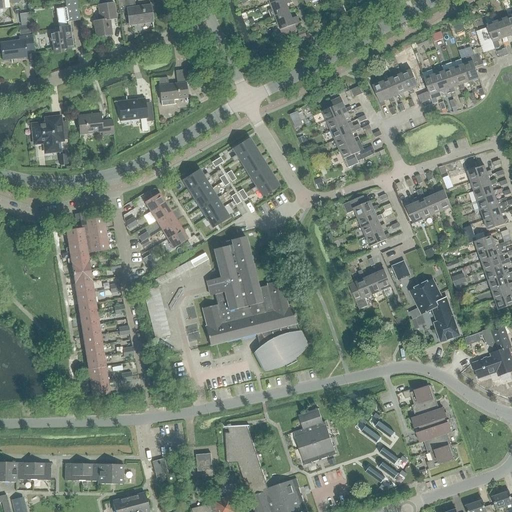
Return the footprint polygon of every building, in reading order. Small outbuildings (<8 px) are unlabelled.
[(69,26),(66,26),(65,22),(79,20),(76,0),(69,0),(65,1),(66,7),(55,9),(59,33),(49,34),(50,41),(52,40),(54,53),(63,52),(62,49),(72,48),(69,26)] [(128,26),(152,22),(150,5),(134,7),(133,0),(116,0),(119,14),(126,13),(128,26)] [(292,2),(290,0),(280,0),(270,4),(275,17),(289,12),(286,4),(292,2)] [(109,21),(115,20),(113,3),(97,5),(99,21),(93,21),(95,38),(111,35),(109,21)] [(343,5),(338,7),(341,15),(346,13),(343,5)] [(338,7),(333,9),(336,17),(341,15),(338,7)] [(275,17),(280,30),(282,36),(297,30),(294,25),(299,23),(297,17),(292,19),(289,12),(275,17)] [(506,37),(511,35),(506,18),(496,21),(502,38),(504,43),(507,41),(506,37)] [(496,41),(502,38),(496,21),(486,25),(487,28),(480,30),(484,42),(491,39),(494,46),(498,45),(496,41)] [(18,27),(19,35),(30,33),(29,25),(18,27)] [(304,31),(297,33),(300,39),(306,37),(304,31)] [(25,51),(33,50),(31,35),(22,36),(23,40),(0,43),(0,45),(2,61),(26,57),(25,51)] [(478,53),(470,56),(474,67),(482,64),(478,53)] [(462,65),(468,82),(470,86),(473,85),(471,81),(478,78),(474,67),(470,56),(460,59),(462,65)] [(453,68),(459,85),(460,90),(463,88),(462,84),(468,82),(462,65),(453,68)] [(443,72),(449,89),(450,93),(454,92),(453,87),(459,85),(453,68),(443,72)] [(173,99),(186,98),(183,70),(175,71),(176,84),(167,85),(166,77),(158,78),(161,106),(174,105),(173,99)] [(411,70),(401,74),(408,91),(410,95),(413,93),(412,89),(418,86),(411,70)] [(443,72),(433,75),(441,96),(444,95),(443,91),(449,89),(443,72)] [(401,74),(392,78),(399,95),(401,99),(404,97),(402,93),(408,91),(401,74)] [(430,100),(432,104),(437,103),(435,98),(441,96),(433,75),(423,79),(428,92),(430,100)] [(392,78),(382,82),(389,98),(391,102),(395,101),(393,97),(399,95),(392,78)] [(389,98),(382,82),(372,86),(381,107),(385,105),(383,101),(389,98)] [(352,97),(363,93),(360,86),(349,91),(352,97)] [(331,98),(337,95),(334,90),(328,93),(331,98)] [(428,92),(416,97),(420,104),(430,100),(428,92)] [(322,112),(326,121),(343,114),(347,112),(340,97),(325,104),(327,109),(322,112)] [(147,119),(145,103),(145,99),(118,102),(121,122),(140,120),(147,119)] [(439,103),(442,113),(447,112),(443,101),(439,103)] [(102,136),(114,135),(112,120),(102,121),(101,113),(77,116),(79,135),(102,133),(102,136)] [(346,119),(343,114),(326,121),(330,130),(351,121),(349,118),(346,119)] [(294,119),(300,132),(306,129),(300,116),(294,119)] [(32,125),(34,143),(44,142),(45,152),(58,150),(57,140),(61,140),(59,118),(51,119),(51,123),(32,125)] [(330,130),(335,140),(351,132),(361,128),(358,123),(353,126),(351,121),(330,130)] [(354,138),(351,132),(335,140),(339,149),(355,141),(359,140),(358,136),(354,138)] [(233,150),(238,159),(254,149),(249,140),(249,139),(232,149),(232,150),(233,150)] [(355,141),(339,149),(347,168),(358,163),(357,161),(375,153),(371,146),(364,149),(359,140),(355,141)] [(238,159),(244,168),(260,158),(254,149),(238,159)] [(58,155),(59,165),(66,164),(66,154),(58,155)] [(260,158),(244,168),(250,178),(266,167),(260,158)] [(470,181),(487,175),(491,174),(490,171),(486,172),(484,165),(466,172),(470,181)] [(272,177),(266,167),(250,178),(256,187),(272,177)] [(182,181),(188,190),(204,180),(198,171),(199,171),(198,170),(182,181)] [(453,175),(447,176),(449,188),(455,187),(453,175)] [(473,191),(490,185),(494,184),(493,180),(489,181),(487,175),(470,181),(473,191)] [(272,177),(256,187),(261,196),(261,197),(278,186),(277,186),(272,177)] [(321,177),(314,180),(317,189),(324,187),(321,177)] [(210,189),(204,180),(188,190),(194,199),(210,189)] [(494,195),(498,193),(502,192),(501,188),(492,191),(490,185),(473,191),(477,201),(494,195)] [(439,192),(434,195),(441,211),(451,207),(442,186),(437,188),(439,192)] [(159,193),(158,193),(156,190),(153,189),(149,192),(149,194),(151,198),(144,202),(149,212),(164,202),(159,193)] [(210,189),(194,199),(200,209),(216,199),(210,189)] [(422,220),(432,216),(424,199),(423,195),(420,189),(416,191),(418,197),(413,199),(422,220)] [(432,216),(441,211),(434,195),(432,191),(428,193),(430,196),(424,199),(432,216)] [(370,201),(366,202),(363,195),(343,204),(347,213),(355,210),(358,218),(374,211),(378,209),(377,205),(373,207),(370,201)] [(477,201),(480,211),(507,201),(505,197),(496,201),(494,195),(477,201)] [(216,199),(200,209),(205,218),(221,208),(216,199)] [(422,220),(413,199),(409,201),(411,205),(405,207),(413,224),(422,220)] [(480,211),(483,220),(501,214),(505,213),(503,210),(506,209),(505,206),(511,203),(511,199),(507,201),(480,211)] [(155,221),(170,211),(164,202),(149,212),(155,221)] [(227,217),(221,208),(205,218),(211,227),(211,228),(228,218),(228,217),(227,217)] [(176,221),(170,211),(155,221),(161,230),(176,221)] [(376,216),(374,211),(358,218),(362,227),(378,220),(382,218),(380,215),(376,216)] [(78,213),(79,219),(81,228),(65,231),(70,264),(88,261),(87,253),(107,250),(102,217),(87,220),(86,212),(78,213)] [(503,220),(501,214),(483,220),(487,230),(508,223),(507,219),(503,220)] [(126,226),(135,220),(132,217),(124,222),(126,226)] [(135,220),(126,226),(128,229),(137,224),(135,220)] [(362,227),(366,237),(382,230),(386,228),(384,224),(380,226),(378,220),(362,227)] [(166,239),(181,230),(176,221),(161,230),(166,239)] [(472,225),(465,228),(471,243),(477,240),(472,225)] [(149,227),(138,231),(142,241),(152,238),(149,227)] [(187,239),(181,230),(166,239),(172,248),(187,239)] [(384,235),(382,230),(366,237),(370,246),(390,238),(388,233),(384,235)] [(497,241),(491,239),(490,236),(473,242),(477,252),(498,245),(497,241)] [(298,331),(296,331),(295,324),(296,324),(292,305),(287,306),(280,281),(266,284),(267,286),(258,288),(245,237),(230,241),(231,245),(213,250),(220,278),(210,280),(217,305),(202,309),(206,327),(205,327),(209,346),(256,334),(259,347),(253,353),(263,371),(270,370),(277,367),(283,363),(285,367),(296,361),(294,358),(298,354),(302,350),(306,347),(298,331)] [(511,244),(511,240),(498,245),(477,252),(481,262),(502,254),(500,251),(503,250),(502,247),(511,244)] [(432,248),(424,251),(427,259),(435,255),(432,248)] [(200,263),(207,259),(204,253),(196,257),(200,263)] [(481,262),(484,271),(501,265),(510,262),(509,258),(504,260),(502,254),(481,262)] [(90,271),(88,261),(70,264),(72,274),(90,271)] [(391,266),(397,281),(410,275),(404,261),(391,266)] [(484,271),(487,281),(509,274),(507,270),(503,272),(501,265),(484,271)] [(380,271),(375,274),(382,291),(392,286),(383,266),(379,267),(380,271)] [(356,282),(349,284),(360,309),(368,305),(365,298),(372,294),(365,278),(362,270),(358,271),(360,276),(354,278),(356,282)] [(372,294),(382,291),(375,274),(373,270),(370,271),(371,275),(365,278),(372,294)] [(74,284),(91,282),(90,271),(72,274),(74,284)] [(487,281),(491,290),(511,283),(510,279),(511,278),(511,272),(509,274),(487,281)] [(432,280),(409,291),(421,315),(434,308),(439,321),(433,323),(440,343),(460,336),(453,316),(446,297),(442,298),(432,280)] [(93,292),(91,282),(74,284),(75,295),(93,292)] [(511,283),(491,290),(494,300),(511,293),(511,283)] [(154,339),(170,335),(158,287),(142,291),(154,339)] [(77,306),(95,303),(93,292),(75,295),(77,306)] [(511,293),(494,300),(498,311),(511,305),(511,293)] [(96,314),(95,303),(77,306),(79,317),(96,314)] [(81,327),(98,324),(96,314),(79,317),(81,327)] [(100,335),(98,324),(81,327),(82,338),(100,335)] [(490,329),(498,351),(490,354),(491,357),(473,363),(478,379),(497,372),(498,376),(511,371),(511,357),(509,348),(511,347),(504,324),(490,329)] [(471,344),(485,339),(482,332),(468,337),(471,344)] [(84,348),(101,346),(100,335),(82,338),(84,348)] [(122,349),(122,353),(132,351),(131,343),(125,344),(126,348),(122,349)] [(84,348),(86,359),(103,356),(101,346),(84,348)] [(88,371),(105,368),(103,356),(86,359),(88,371)] [(107,381),(105,368),(88,371),(90,384),(107,381)] [(107,381),(90,384),(92,397),(109,394),(107,381)] [(414,404),(435,397),(431,385),(429,386),(414,391),(410,392),(410,390),(403,392),(405,398),(411,396),(414,404)] [(427,453),(430,453),(451,446),(447,434),(451,432),(443,408),(439,409),(435,397),(414,404),(411,405),(415,417),(411,418),(420,443),(423,442),(427,453)] [(302,429),(309,427),(322,422),(318,409),(298,415),(302,429)] [(314,444),(330,438),(324,422),(322,422),(309,427),(314,444)] [(393,437),(396,431),(379,422),(376,427),(393,437)] [(249,494),(263,490),(267,488),(247,426),(249,426),(249,425),(231,426),(232,432),(229,433),(224,433),(226,463),(238,463),(249,494)] [(377,441),(381,436),(364,426),(361,432),(377,441)] [(309,427),(302,429),(293,432),(298,449),(314,444),(309,427)] [(314,444),(320,460),(335,455),(330,438),(314,444)] [(314,444),(298,449),(304,465),(320,460),(314,444)] [(396,459),(399,453),(382,444),(379,450),(396,459)] [(451,446),(430,453),(432,461),(426,463),(428,469),(435,467),(434,464),(438,463),(453,459),(453,458),(455,458),(451,446)] [(198,471),(213,470),(211,454),(196,455),(198,471)] [(396,472),(399,467),(382,457),(379,463),(396,472)] [(167,474),(163,459),(153,462),(157,477),(167,474)] [(0,462),(0,482),(16,483),(16,480),(16,463),(0,462)] [(383,477),(386,471),(369,462),(366,467),(383,477)] [(16,463),(16,480),(17,480),(21,480),(33,480),(33,463),(21,463),(16,463)] [(33,463),(33,480),(50,481),(50,463),(33,463)] [(64,464),(64,481),(81,481),(81,464),(64,464)] [(81,464),(81,481),(97,482),(98,482),(98,464),(81,464)] [(97,482),(97,484),(123,485),(123,465),(98,464),(98,482),(97,482)] [(235,474),(229,475),(231,484),(237,483),(235,474)] [(296,479),(279,484),(284,500),(301,494),(296,479)] [(268,505),(284,500),(279,484),(267,488),(263,490),(268,505)] [(270,511),(268,505),(263,490),(249,494),(254,511),(270,511)] [(496,509),(505,506),(507,511),(511,511),(511,497),(511,498),(508,491),(492,497),(496,509)] [(126,497),(112,501),(114,511),(149,511),(144,493),(129,497),(130,497),(127,498),(126,497)] [(300,511),(306,510),(301,494),(284,500),(288,511),(300,511)] [(207,505),(191,509),(192,511),(237,511),(233,496),(207,502),(207,505)] [(24,511),(21,497),(11,500),(13,511),(24,511)] [(288,511),(284,500),(268,505),(270,511),(288,511)] [(492,511),(490,505),(484,507),(482,500),(466,506),(467,511),(492,511)]
